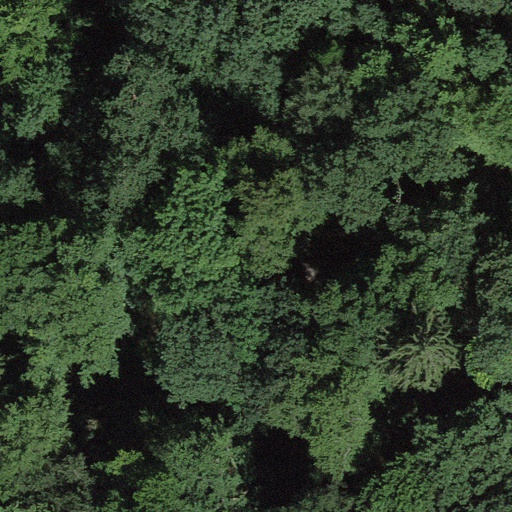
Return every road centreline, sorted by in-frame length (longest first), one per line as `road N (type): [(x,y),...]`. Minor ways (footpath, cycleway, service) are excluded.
road 1 (track): [(99,0),(490,511)]
road 2 (track): [(511,148),(446,0)]
